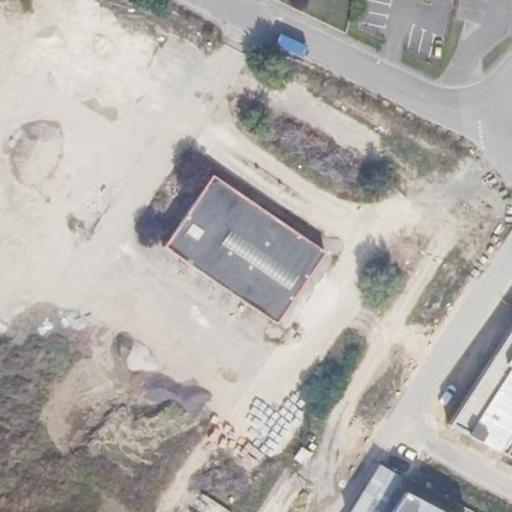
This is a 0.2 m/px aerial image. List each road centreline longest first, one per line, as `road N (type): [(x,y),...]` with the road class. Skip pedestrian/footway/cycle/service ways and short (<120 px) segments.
road 1 (unknown): [(198,106),(317,192),(351,230),(349,272),(290,374),(277,389),(91,253)]
road 2 (unclassified): [(215,0),(426,104),(502,108)]
road 3 (unclassified): [(511,249),(400,414)]
road 4 (unknown): [(198,106),(91,253)]
road 5 (unknown): [(91,253),(0,382)]
road 6 (residential): [(400,414),(511,481)]
